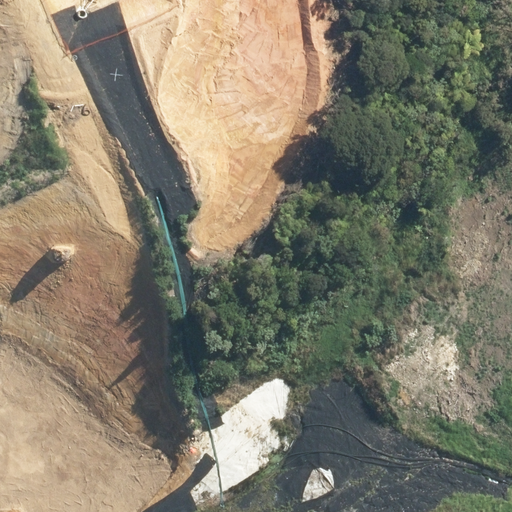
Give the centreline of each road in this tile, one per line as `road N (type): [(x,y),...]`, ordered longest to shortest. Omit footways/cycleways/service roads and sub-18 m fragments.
road 1 (unknown): [(257,77),(233,134),(148,240),(0,318)]
road 2 (unknown): [(0,212),(123,511)]
road 3 (unknown): [(373,511),(409,462),(511,258)]
